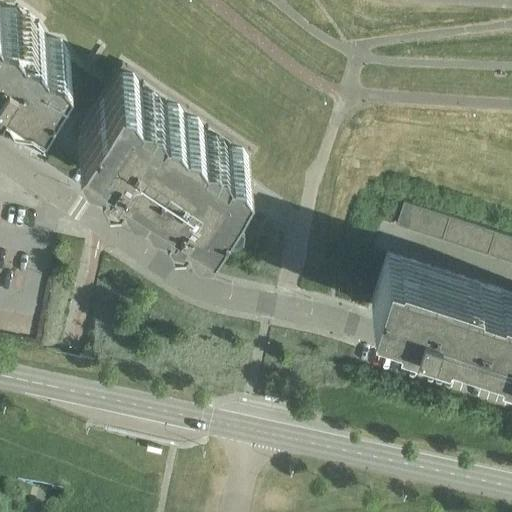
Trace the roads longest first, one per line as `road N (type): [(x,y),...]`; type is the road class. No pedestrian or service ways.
road 1 (residential): [(511,374),(349,322),(200,293),(0,155)]
road 2 (secondary): [(511,487),(255,430)]
road 3 (secondary): [(255,430),(0,375)]
road 4 (residential): [(511,273),(386,231)]
